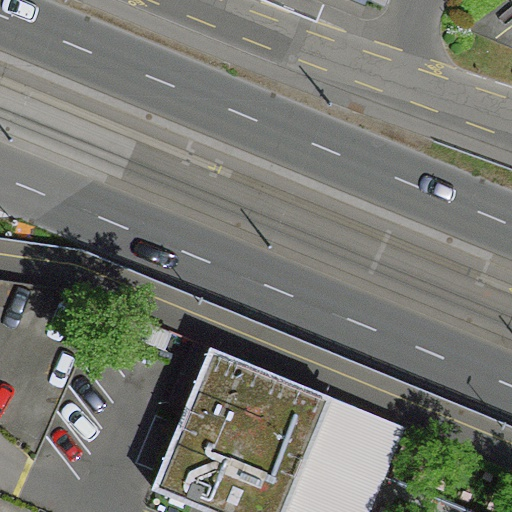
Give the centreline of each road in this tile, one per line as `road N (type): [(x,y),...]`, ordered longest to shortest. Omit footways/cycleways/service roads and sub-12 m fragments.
road 1 (primary): [(0,178),(511,389)]
road 2 (primary): [(511,222),(0,13)]
road 3 (unclassified): [(511,118),(183,0)]
